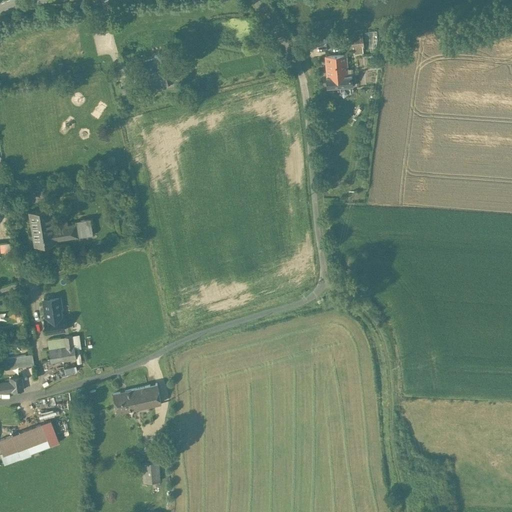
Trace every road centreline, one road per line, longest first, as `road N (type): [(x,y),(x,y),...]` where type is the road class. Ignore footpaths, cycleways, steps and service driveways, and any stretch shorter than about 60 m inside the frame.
road 1 (residential): [(257,0),(297,62),(304,89),(321,286),(297,304),(88,380),(0,401)]
road 2 (track): [(321,286),(351,296),(371,323),(388,371),(404,511)]
